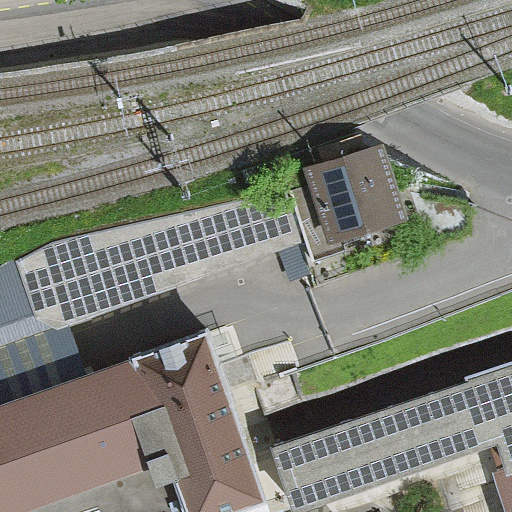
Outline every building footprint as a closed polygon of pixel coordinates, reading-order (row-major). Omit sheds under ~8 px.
[(382,142),(305,167),(329,241),(407,215),(382,142)] [(55,239),(15,258),(36,311),(57,322),(69,317),(305,239),(286,188),(55,239)] [(0,388),(84,360),(69,317),(57,322),(36,311),(15,258),(0,263),(0,388)] [(0,495),(152,442),(157,459),(173,453),(192,506),(205,501),(219,496),(271,479),(211,307),(126,337),(128,344),(84,360),(0,388),(0,495)] [(511,350),(272,433),(293,495),(493,427),(505,462),(511,459),(511,350)] [(511,511),(511,459),(505,462),(495,463),(511,510),(511,511)] [(209,511),(224,511),(219,496),(205,501),(209,511)]
